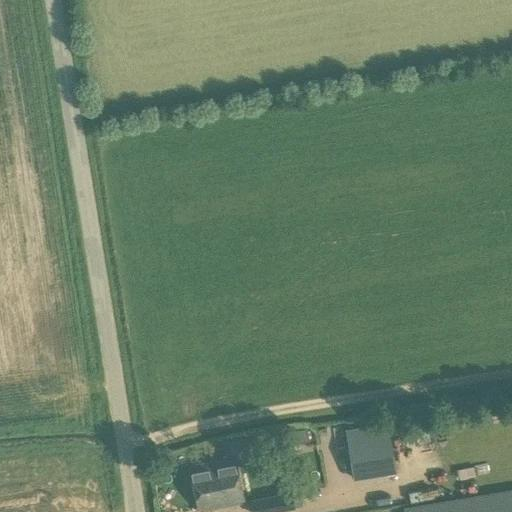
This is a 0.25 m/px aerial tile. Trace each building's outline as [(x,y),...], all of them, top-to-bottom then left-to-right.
[(387,423),(346,430),(354,474),(395,467),(387,423)] [(310,443),(307,431),(292,434),(295,446),(310,443)] [(229,458),(189,466),(198,509),(243,500),(233,454),(248,451),(246,439),(226,443),(229,458)] [(405,511),(511,511),(511,487),(404,507),(405,511)] [(266,511),(293,507),(289,491),(250,499),(252,511),(266,511)]
